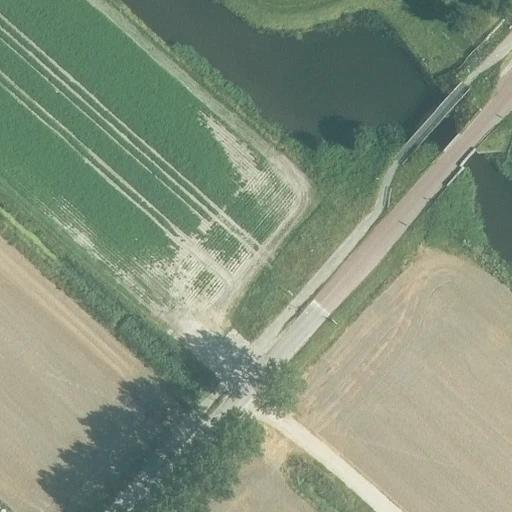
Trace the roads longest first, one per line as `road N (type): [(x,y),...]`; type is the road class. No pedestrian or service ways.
road 1 (tertiary): [(238,398),(511,92)]
road 2 (unclassified): [(366,511),(238,398)]
road 3 (tertiary): [(137,511),(238,398)]
road 4 (track): [(511,99),(411,0)]
